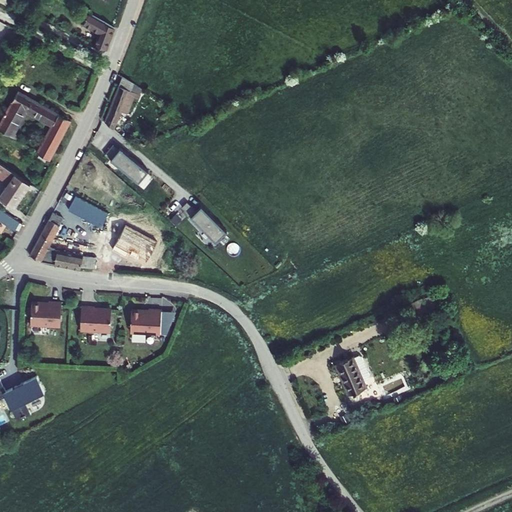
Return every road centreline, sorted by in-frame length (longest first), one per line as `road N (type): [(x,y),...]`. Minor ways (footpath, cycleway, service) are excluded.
road 1 (residential): [(8,262),(194,289),(224,303),(249,329),(313,451),(357,511)]
road 2 (residential): [(8,262),(64,166),(134,0)]
